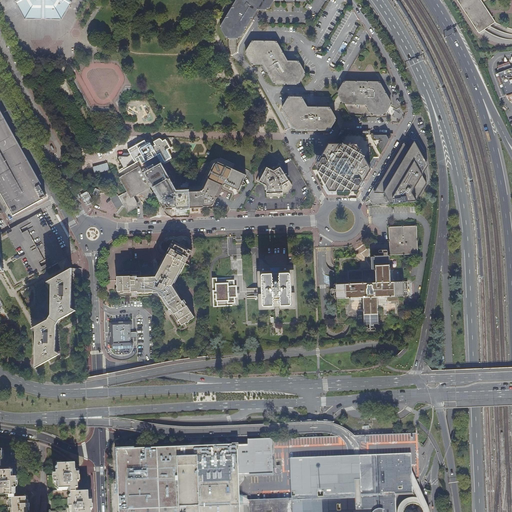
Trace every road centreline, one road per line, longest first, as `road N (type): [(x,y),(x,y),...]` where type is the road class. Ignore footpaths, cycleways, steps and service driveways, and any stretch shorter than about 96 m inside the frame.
road 1 (trunk): [(419,68),(442,122),(465,217),(478,511)]
road 2 (trunk): [(419,68),(443,204),(416,379)]
road 3 (secondary): [(255,385),(44,391),(0,374)]
road 4 (secondary): [(0,416),(257,405)]
road 5 (trunk): [(511,295),(497,162),(462,58)]
road 6 (residential): [(353,208),(410,107),(349,0)]
road 7 (residential): [(104,230),(321,221)]
road 8 (secondary): [(257,405),(438,395)]
road 9 (tertiary): [(84,222),(0,73)]
road 10 (tertiary): [(99,443),(155,423),(228,419),(257,405)]
road 11 (secondary): [(416,379),(255,385)]
road 12 (tertiary): [(255,385),(97,365)]
